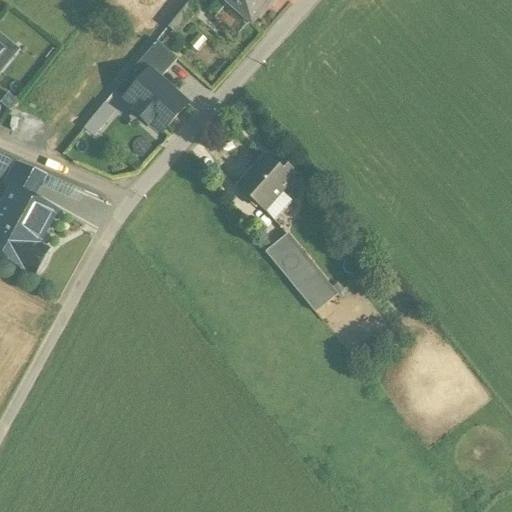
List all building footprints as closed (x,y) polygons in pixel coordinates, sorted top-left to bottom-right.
[(227,0),(224,4),(252,29),(276,0),(227,0)] [(187,4),(168,28),(176,35),(196,11),(187,4)] [(177,61),(157,43),(135,67),(146,77),(150,72),(160,81),(177,61)] [(160,81),(150,72),(146,77),(125,100),(137,110),(135,113),(148,125),(151,122),(163,133),(187,105),(160,81)] [(278,168),(266,158),(238,189),(264,212),(281,193),(297,176),(283,163),(278,168)] [(44,174),(17,163),(14,170),(39,183),(44,174)] [(39,183),(14,170),(4,188),(12,192),(13,189),(31,199),(39,183)] [(86,192),(47,176),(42,188),(81,203),(86,192)] [(31,199),(13,189),(12,192),(0,213),(0,245),(2,247),(0,251),(0,253),(34,272),(45,252),(36,247),(55,212),(31,199)] [(281,193),(264,212),(274,222),(292,203),(281,193)] [(286,236),(265,254),(299,295),(320,278),(286,236)] [(320,278),(299,295),(315,314),(336,297),(320,278)]
